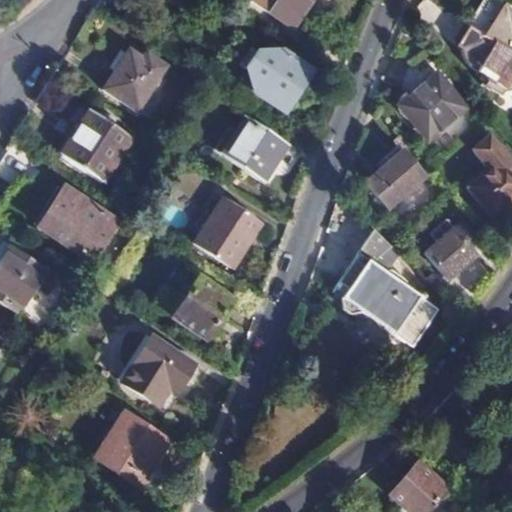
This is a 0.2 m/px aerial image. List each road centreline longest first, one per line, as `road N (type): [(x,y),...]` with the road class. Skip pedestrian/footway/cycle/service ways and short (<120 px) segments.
road 1 (residential): [(389,0),(205,511)]
road 2 (residential): [(511,281),(381,437),(281,511)]
